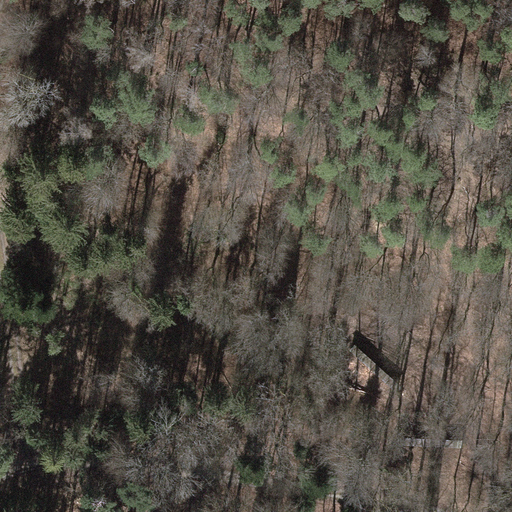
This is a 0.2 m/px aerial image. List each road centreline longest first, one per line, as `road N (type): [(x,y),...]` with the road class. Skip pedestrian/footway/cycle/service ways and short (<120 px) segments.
road 1 (track): [(453,511),(137,463),(16,460)]
road 2 (track): [(0,251),(16,460),(0,469)]
